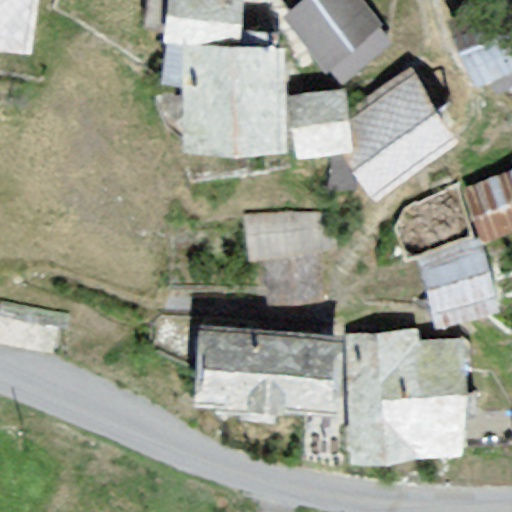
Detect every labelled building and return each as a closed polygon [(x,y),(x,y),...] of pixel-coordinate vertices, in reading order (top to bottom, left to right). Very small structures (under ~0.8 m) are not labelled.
[(30,0),(0,0),(0,41),(25,44),(30,0)] [(235,41),(238,0),(172,0),(170,38),(235,41)] [(351,0),(315,0),(291,19),(329,65),(375,28),(351,0)] [(511,10),(462,29),(481,78),(511,66),(511,10)] [(188,50),(188,146),(279,146),(280,51),(188,50)] [(351,159),(377,194),(450,140),(409,78),(348,130),(351,159)] [(340,94),(295,100),(301,153),(346,148),(340,94)] [(511,223),(511,175),(470,191),(486,233),(511,223)] [(325,219),(249,223),(250,257),(270,256),(272,299),(313,297),(311,251),(327,250),(325,219)] [(480,251),(427,264),(437,308),(491,296),(480,251)] [(337,346),(208,335),(203,397),(332,408),(337,346)] [(355,457),(459,453),(458,343),(414,345),(414,338),(350,343),(355,457)]
